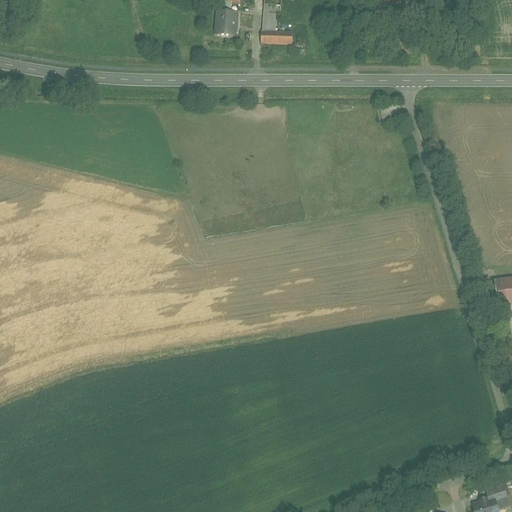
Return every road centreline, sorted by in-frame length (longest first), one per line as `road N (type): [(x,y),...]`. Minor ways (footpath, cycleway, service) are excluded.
road 1 (secondary): [(0,64),(139,81),(406,83)]
road 2 (residential): [(511,458),(406,83)]
